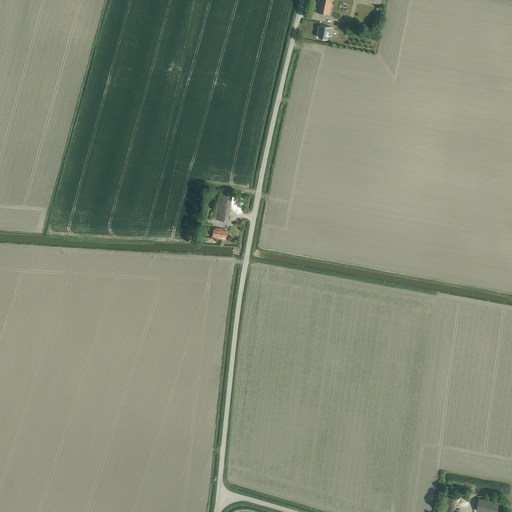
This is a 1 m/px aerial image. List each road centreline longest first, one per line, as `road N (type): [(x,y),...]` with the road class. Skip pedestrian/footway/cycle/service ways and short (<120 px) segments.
road 1 (unclassified): [(221,496),(245,267),(301,0)]
road 2 (track): [(259,192),(270,195),(260,247),(511,293)]
